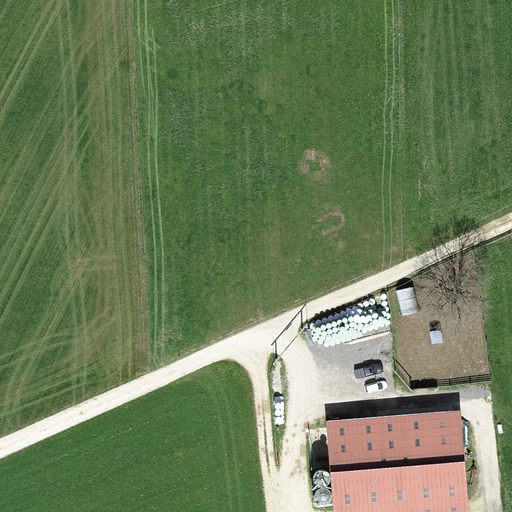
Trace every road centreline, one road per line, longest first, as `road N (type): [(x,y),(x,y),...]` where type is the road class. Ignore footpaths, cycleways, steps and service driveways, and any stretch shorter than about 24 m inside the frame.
road 1 (track): [(0,452),(511,224)]
road 2 (track): [(271,331),(278,511)]
